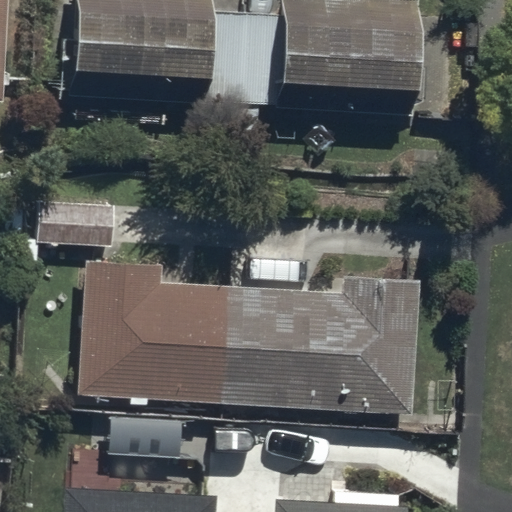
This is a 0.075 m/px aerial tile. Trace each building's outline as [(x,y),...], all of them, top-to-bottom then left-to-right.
[(0,0),(0,102),(1,103),(8,0),(0,0)] [(67,0),(62,100),(414,122),(421,0),(285,0),(285,20),(209,15),(210,0),(67,0)] [(40,201),(37,241),(111,246),(114,207),(40,201)] [(82,263),(74,397),(411,417),(419,283),(82,263)] [(174,418),(103,415),(101,450),(172,454),(174,418)] [(68,488),(66,511),(410,511),(411,507),(272,500),(271,511),(217,511),(218,497),(68,488)]
